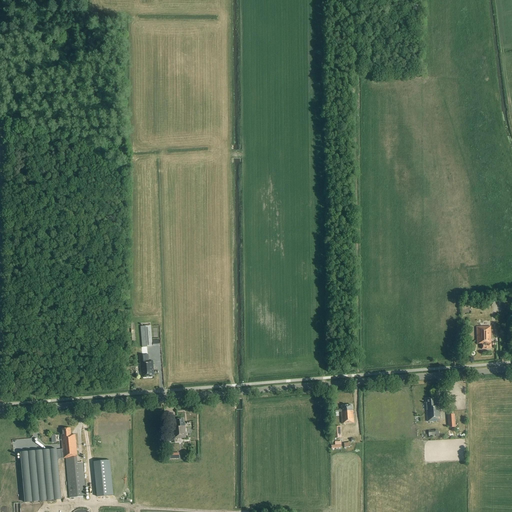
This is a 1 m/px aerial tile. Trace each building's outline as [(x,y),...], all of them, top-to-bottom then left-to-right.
[(502,302),(504,310),(511,307),(510,305),(511,304),(510,299),(502,302)] [(141,327),(142,348),(152,347),(150,326),(141,327)] [(482,350),(491,349),(491,344),(491,327),(477,327),(477,344),(482,344),(482,350)] [(141,378),(153,377),(153,376),(154,376),(153,361),(149,362),(148,355),(139,356),(141,378)] [(435,398),(426,399),(427,422),(441,421),(439,405),(435,405),(435,398)] [(354,423),(353,411),(352,411),(351,405),(342,406),(342,410),(339,411),(339,409),(335,410),(336,412),(341,412),(342,424),(354,423)] [(454,414),(447,415),(448,428),(455,428),(454,414)] [(183,419),(176,420),(177,425),(173,426),(174,438),(186,437),(184,424),(183,419)] [(62,449),(56,450),(57,459),(77,457),(75,435),(71,436),(70,429),(62,429),(62,435),(61,435),(62,449)] [(56,449),(20,453),(24,502),(61,499),(61,496),(57,459),(56,450),(56,449)] [(77,463),(77,457),(66,458),(69,498),(86,497),(83,462),(77,463)]
